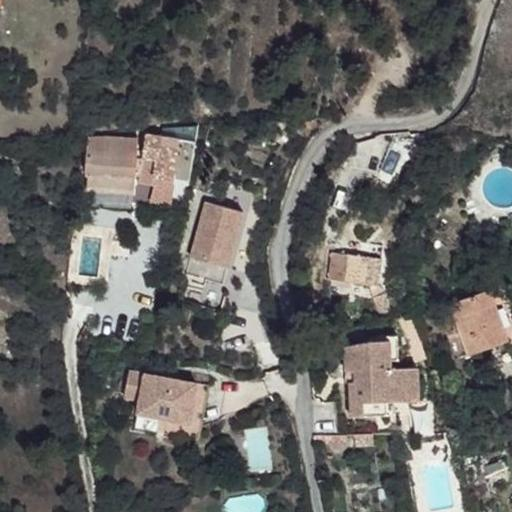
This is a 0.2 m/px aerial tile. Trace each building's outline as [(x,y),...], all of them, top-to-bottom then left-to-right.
[(162,128),(161,136),(147,134),(140,181),(153,183),(150,199),(171,203),(174,185),(173,185),(174,178),(189,180),(198,125),(162,128)] [(88,190),(134,193),(138,139),(106,137),(88,138),(86,173),(89,173),(88,190)] [(192,257),(227,267),(242,212),(207,203),(192,257)] [(75,224),(74,242),(86,243),(87,225),(75,224)] [(86,243),(74,242),(73,257),(103,259),(105,234),(87,233),(86,243)] [(383,259),(332,253),(329,279),(331,280),(352,282),(379,285),(383,259)] [(103,259),(73,257),(72,285),(102,286),(103,259)] [(227,267),(192,257),(188,273),(223,283),(227,267)] [(352,282),(331,280),(331,286),(351,288),(352,282)] [(470,355),(509,340),(489,289),(450,304),(470,355)] [(385,293),(374,298),(381,315),(391,310),(385,293)] [(418,401),(418,385),(420,385),(420,367),(390,368),(390,360),(398,360),(397,336),(368,336),(368,342),(345,347),(346,372),(354,371),(355,382),(351,383),(352,417),(384,416),(384,402),(395,402),(418,401)] [(140,399),(137,413),(190,423),(197,383),(130,371),(125,397),(140,399)] [(354,371),(346,372),(346,383),(351,383),(355,382),(354,371)] [(197,383),(190,423),(201,425),(208,385),(197,383)] [(384,402),(384,416),(395,415),(395,402),(384,402)]
